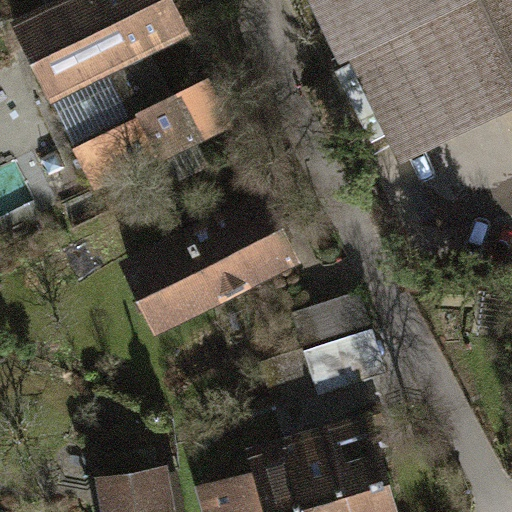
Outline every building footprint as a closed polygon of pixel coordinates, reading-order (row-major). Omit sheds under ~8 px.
[(184,94),(148,112),(128,69),(193,39),(174,0),(61,0),(12,23),(50,106),(112,77),(131,119),(73,147),(97,198),(162,166),(171,184),(200,170),(191,152),(208,144),(184,94)] [(511,0),(334,0),(400,139),(511,86),(511,0)] [(126,260),(161,331),(309,258),(274,187),(126,260)] [(268,416),(386,383),(361,295),(288,315),(300,357),(255,369),(268,416)] [(342,420),(367,511),(410,511),(381,409),(342,420)] [(295,433),(317,511),(367,511),(342,420),(295,433)] [(198,483),(206,511),(317,511),(295,433),(261,443),(267,463),(198,483)] [(176,511),(167,462),(102,475),(108,511),(176,511)]
